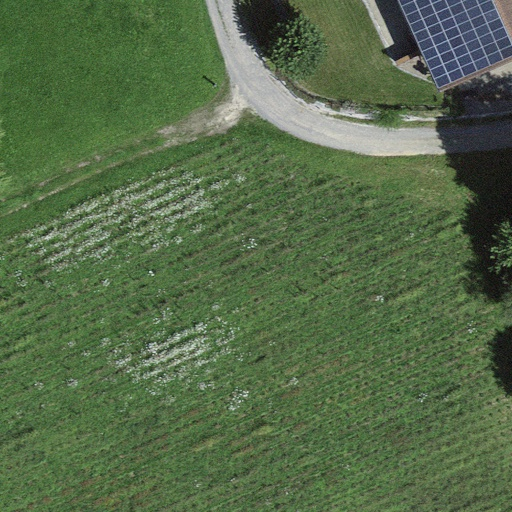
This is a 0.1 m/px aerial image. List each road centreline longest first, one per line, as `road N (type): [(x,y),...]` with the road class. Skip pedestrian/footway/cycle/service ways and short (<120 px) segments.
road 1 (track): [(0,211),(253,112)]
road 2 (track): [(511,145),(351,138),(253,112)]
